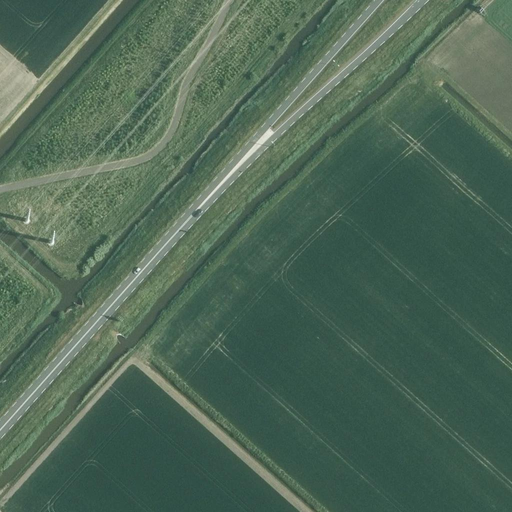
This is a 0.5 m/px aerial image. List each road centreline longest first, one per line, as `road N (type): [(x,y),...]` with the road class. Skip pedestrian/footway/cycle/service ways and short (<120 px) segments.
road 1 (primary): [(0,431),(231,171)]
road 2 (primary): [(231,171),(425,0)]
road 3 (primary): [(378,0),(231,171)]
